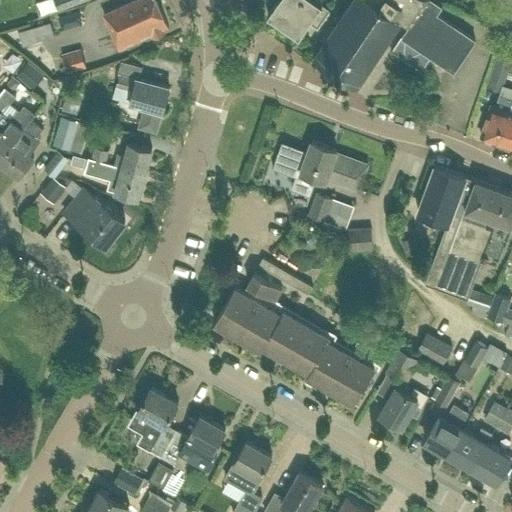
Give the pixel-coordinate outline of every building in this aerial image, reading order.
[(84,0),(56,0),(60,9),(84,0)] [(162,30),(168,27),(156,0),(131,0),(103,12),(119,48),(152,34),(153,37),(164,33),(162,30)] [(273,0),(267,10),(270,13),(269,14),(277,20),(278,18),(298,32),(308,18),(317,23),(329,5),(322,0),(273,0)] [(365,72),(401,18),(413,0),(351,0),(315,53),(314,54),(358,84),(359,83),(358,82),(365,72)] [(442,5),(435,0),(413,0),(401,18),(410,23),(393,49),(421,68),(430,55),(453,70),(475,39),(436,13),(442,5)] [(511,0),(501,0),(497,16),(511,20),(511,0)] [(79,10),(58,16),(62,28),(83,22),(79,10)] [(39,38),(60,34),(56,14),(35,18),(39,38)] [(67,74),(87,69),(81,48),(62,53),(67,74)] [(494,138),(503,141),(511,115),(511,85),(503,83),(511,57),(497,52),(486,83),(500,87),(494,102),(491,101),(480,133),(483,134),(484,137),(491,139),(494,138)] [(32,88),(43,74),(27,61),(15,76),(32,88)] [(141,66),(122,61),(119,73),(116,84),(133,89),(130,101),(146,105),(140,124),(156,129),(161,109),(163,110),(169,85),(138,77),(141,66)] [(13,92),(21,82),(13,76),(6,86),(13,92)] [(0,155),(30,118),(30,119),(34,114),(23,106),(14,116),(13,115),(4,126),(0,122),(0,155)] [(511,115),(503,141),(511,143),(511,115)] [(43,129),(30,119),(30,118),(0,155),(0,160),(18,175),(33,157),(28,153),(39,139),(36,137),(43,129)] [(117,152),(114,163),(144,172),(151,147),(128,140),(124,154),(117,152)] [(357,188),(366,164),(335,152),(336,149),(311,140),(307,150),(281,140),(271,167),(299,177),(301,172),(324,181),(326,177),(357,188)] [(93,146),(90,157),(104,161),(107,149),(93,146)] [(50,168),(61,175),(75,156),(64,148),(50,168)] [(417,213),(446,224),(447,224),(464,176),(428,162),(419,187),(425,192),(417,213)] [(137,197),(144,172),(114,163),(111,174),(118,176),(117,180),(110,178),(107,180),(106,184),(108,188),(115,190),(137,197)] [(446,224),(423,283),(466,299),(481,260),(506,191),(464,176),(447,224),(446,224)] [(106,243),(125,219),(84,186),(64,210),(106,243)] [(511,220),(511,193),(506,191),(481,260),(495,265),(511,220)] [(323,220),(331,197),(316,192),(308,214),(323,220)] [(349,248),(373,247),(371,225),(347,227),(349,248)] [(262,257),(258,264),(308,293),(312,286),(262,257)] [(274,298),(281,286),(254,271),(247,283),(274,298)] [(353,402),(374,366),(328,339),(330,336),(283,308),(281,312),(234,285),(213,321),(261,349),(263,345),(308,371),(306,375),(353,402)] [(493,296),(471,288),(465,303),(473,306),(471,310),(472,314),(485,319),(493,296)] [(487,313),(503,319),(508,306),(511,296),(496,291),(493,296),(488,311),(487,313)] [(350,319),(335,311),(332,317),(347,325),(350,319)] [(443,362),(452,347),(426,332),(417,348),(443,362)] [(475,340),(464,359),(476,366),(487,347),(475,340)] [(399,346),(391,342),(388,348),(395,352),(399,346)] [(386,370),(402,379),(415,357),(400,348),(386,370)] [(469,378),(476,366),(463,358),(456,371),(469,378)] [(450,374),(435,398),(446,405),(460,380),(450,374)] [(380,414),(401,426),(410,412),(416,416),(420,408),(419,408),(427,395),(413,387),(409,393),(396,385),(380,414)] [(148,449),(160,456),(175,430),(164,424),(177,401),(150,386),(136,410),(136,409),(129,421),(144,429),(140,435),(151,442),(148,449)] [(496,424),(507,405),(494,398),(484,417),(496,424)] [(448,454),(464,427),(460,425),(468,411),(453,402),(445,417),(439,413),(424,440),(448,454)] [(511,424),(511,408),(507,405),(496,424),(508,431),(511,424)] [(175,429),(175,430),(160,456),(181,468),(188,455),(204,465),(212,451),(225,428),(200,414),(187,436),(175,429)] [(448,454),(472,467),(487,442),(493,431),(482,425),(476,434),(464,427),(448,454)] [(259,477),(272,455),(245,440),(224,477),(245,489),(231,511),(252,511),(261,497),(252,492),(260,478),(259,477)] [(510,455),(487,442),(472,467),(496,481),(510,455)] [(149,478),(164,486),(174,467),(159,459),(149,478)] [(295,511),(296,510),(299,511),(306,511),(323,483),(299,470),(283,497),(275,493),(273,496),(264,511),(265,511),(295,511)] [(98,488),(84,511),(124,511),(128,505),(98,488)] [(166,511),(171,503),(151,491),(139,511),(166,511)] [(371,511),(347,498),(338,511),(371,511)]
